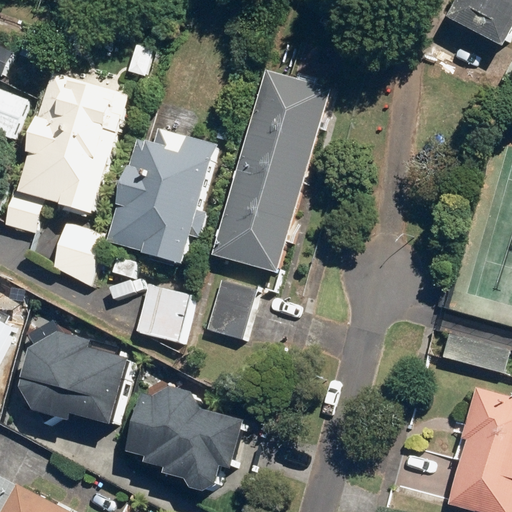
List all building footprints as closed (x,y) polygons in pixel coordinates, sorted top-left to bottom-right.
[(138,0),(119,0),(114,18),(147,29),(153,9),(137,4),(138,0)] [(511,0),(468,0),(457,23),(511,51),(511,49),(511,0)] [(55,33),(28,25),(18,57),(45,65),(55,33)] [(88,37),(66,30),(56,60),(78,67),(88,37)] [(14,56),(0,49),(0,82),(1,83),(14,56)] [(158,58),(136,50),(127,79),(148,86),(158,58)] [(330,90),(266,72),(216,257),(281,274),(330,90)] [(132,96),(56,75),(23,195),(99,216),(132,96)] [(20,96),(0,88),(0,135),(6,137),(20,96)] [(155,145),(140,141),(113,245),(189,265),(220,144),(159,129),(155,145)] [(42,212),(20,202),(7,230),(29,240),(42,212)] [(95,257),(73,247),(60,275),(82,285),(95,257)] [(257,290),(220,280),(206,331),(243,341),(257,290)] [(194,294),(150,284),(139,334),(183,344),(194,294)] [(31,389),(52,419),(79,427),(82,415),(126,428),(146,358),(74,337),(62,320),(40,335),(50,349),(41,355),(31,389)] [(511,353),(511,352),(451,335),(443,363),(505,380),(511,353)] [(511,511),(511,397),(484,390),(470,440),(476,442),(458,507),(476,511),(511,511)] [(156,409),(146,406),(129,464),(147,469),(145,475),(165,481),(164,486),(186,492),(191,501),(205,505),(216,498),(222,479),(233,482),(246,433),(203,421),(194,404),(174,398),(156,409)] [(70,511),(0,475),(0,511),(70,511)]
